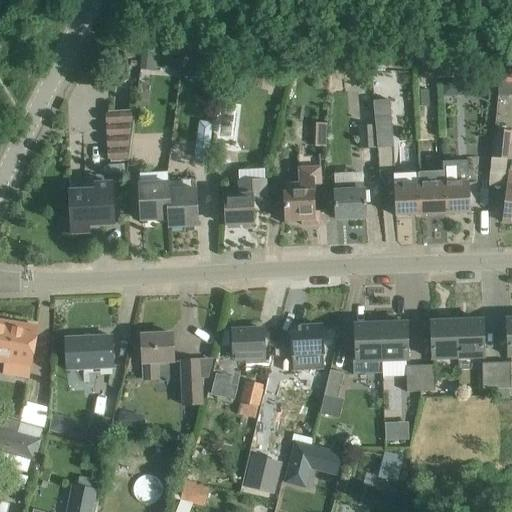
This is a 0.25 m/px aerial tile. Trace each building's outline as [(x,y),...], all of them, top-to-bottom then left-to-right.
[(158,53),(143,51),(141,70),(154,71),(154,76),(162,77),(163,64),(157,63),(158,53)] [(184,54),(183,70),(206,72),(207,56),(184,54)] [(231,58),(229,71),(248,74),(249,62),(231,58)] [(511,60),(501,60),(500,83),(511,83),(511,60)] [(284,66),(270,63),(262,66),(260,74),(265,82),(279,85),(287,83),(289,74),(284,66)] [(428,91),(428,75),(419,75),(419,91),(428,91)] [(511,83),(500,83),(499,95),(511,95),(511,83)] [(457,99),(456,84),(444,85),(445,100),(457,99)] [(130,162),(136,110),(109,112),(109,114),(107,114),(109,161),(112,161),(112,162),(130,162)] [(373,110),(360,111),(363,150),(376,150),(373,110)] [(198,122),(198,131),(205,136),(213,132),(213,124),(206,119),(198,122)] [(511,153),(511,131),(495,130),(493,158),(511,160),(511,153)] [(443,182),(444,214),(471,213),(467,161),(444,162),(445,182),(443,182)] [(316,168),(298,168),(298,183),(286,184),(287,222),(314,221),(314,223),(319,223),(316,168)] [(419,184),(419,174),(394,175),(395,185),(393,185),(396,216),(420,215),(418,184),(419,184)] [(364,177),(335,178),(335,193),(337,219),(366,218),(365,207),(364,177)] [(266,181),(239,182),(240,198),(225,199),(226,225),(254,224),(254,198),(267,197),(266,181)] [(94,189),(70,190),(71,192),(73,233),(90,232),(89,226),(114,224),(112,182),(94,184),(94,189)] [(141,183),(139,183),(141,223),(169,222),(168,206),(171,206),(171,189),(170,182),(168,182),(141,183)] [(419,184),(418,184),(420,215),(444,214),(443,182),(419,184)] [(171,206),(168,206),(169,222),(169,229),(199,228),(198,188),(171,189),(171,206)] [(472,319),(457,320),(459,359),(485,358),(483,321),(473,321),(472,319)] [(433,359),(459,359),(457,320),(442,320),(442,322),(431,323),(433,359)] [(35,348),(38,327),(0,321),(0,363),(5,364),(3,375),(30,380),(35,348)] [(383,373),(383,361),(381,322),(366,323),(366,325),(355,325),(356,358),(353,358),(354,374),(383,373)] [(381,322),(383,361),(409,360),(407,324),(396,324),(396,322),(381,322)] [(322,326),(291,328),(293,354),(298,354),(299,369),(315,369),(314,354),(324,354),(322,326)] [(235,358),(247,357),(247,363),(265,362),(264,330),(233,331),(235,358)] [(142,335),(143,355),(144,381),(160,380),(160,364),(174,363),(173,334),(142,335)] [(66,339),(67,359),(68,370),(114,368),(113,337),(66,339)] [(209,378),(213,360),(182,362),(184,407),(203,406),(202,378),(209,378)] [(497,389),(497,363),(483,364),(483,390),(497,389)] [(511,363),(497,363),(497,389),(511,389),(511,363)] [(421,392),(421,366),(407,366),(407,392),(421,392)] [(435,366),(421,366),(421,392),(436,391),(435,366)] [(344,374),(331,371),(325,395),(338,399),(344,374)] [(264,385),(247,380),(238,414),(256,419),(264,385)] [(22,422),(46,428),(50,408),(26,402),(22,422)] [(87,437),(106,442),(111,420),(93,414),(87,437)] [(0,428),(0,451),(35,462),(41,440),(18,434),(21,423),(5,419),(2,429),(0,428)] [(296,443),(286,482),(306,487),(311,468),(338,475),(343,455),(296,443)] [(273,494),(281,463),(253,456),(246,487),(273,494)] [(209,487),(186,481),(182,501),(205,506),(209,487)] [(92,511),(97,490),(73,485),(66,511),(92,511)]
